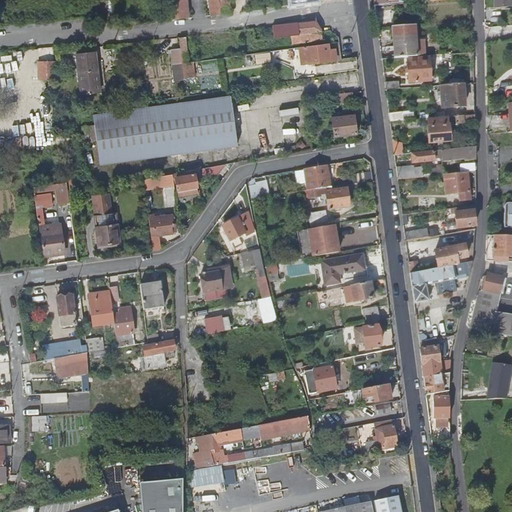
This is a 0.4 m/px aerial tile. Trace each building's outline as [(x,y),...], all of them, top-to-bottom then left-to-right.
[(164,0),(167,21),(186,19),(184,0),(164,0)] [(228,14),(226,0),(207,0),(210,16),(228,14)] [(305,34),(321,31),(320,29),(314,20),(262,27),(263,39),(291,35),(305,34)] [(394,57),(416,56),(415,25),(393,26),(394,57)] [(183,61),(189,61),(187,36),(180,37),(182,48),(183,61)] [(327,46),(310,49),(312,64),(335,61),(334,53),(329,53),(327,46)] [(183,61),(182,48),(172,50),(174,63),(182,62),(183,61)] [(78,75),(97,72),(94,51),(76,54),(78,75)] [(259,61),(271,61),(271,53),(259,53),(259,61)] [(428,59),(406,60),(407,82),(428,80),(428,59)] [(56,62),(38,62),(38,80),(55,80),(56,62)] [(176,80),(184,79),(182,62),(174,63),(176,80)] [(99,91),(97,72),(78,75),(80,93),(99,91)] [(386,87),(398,87),(397,79),(385,79),(386,87)] [(464,106),(464,85),(441,86),(442,108),(464,106)] [(353,91),(337,93),(339,102),(354,100),(353,91)] [(94,124),(96,142),(97,150),(100,165),(237,146),(234,125),(230,97),(93,115),(94,124)] [(390,120),(403,119),(403,111),(389,111),(390,120)] [(353,115),(331,117),(334,135),(355,132),(353,115)] [(475,117),(456,118),(456,125),(475,124),(475,117)] [(96,142),(94,124),(83,125),(85,143),(96,142)] [(447,126),(427,127),(427,143),(448,141),(447,126)] [(475,149),(441,150),(441,154),(441,156),(444,157),(464,155),(465,160),(475,160),(475,149)] [(441,150),(413,152),(414,162),(435,161),(434,154),(441,154),(441,150)] [(223,165),(197,170),(199,181),(215,178),(223,165)] [(411,165),(396,166),(397,173),(411,172),(411,165)] [(305,190),(321,188),(320,178),(317,179),(316,170),(318,169),(318,166),(303,169),(305,190)] [(191,173),(191,169),(175,172),(177,188),(196,185),(194,173),(191,173)] [(355,173),(356,183),(372,180),(371,171),(355,173)] [(468,174),(458,174),(459,182),(456,182),(456,194),(459,193),(460,202),(469,202),(468,174)] [(249,179),(252,197),(270,194),(267,176),(249,179)] [(55,243),(63,242),(66,241),(58,184),(34,189),(40,238),(42,238),(51,237),(51,239),(54,239),(55,243)] [(305,190),(304,190),(305,198),(320,196),(319,194),(325,193),(328,209),(349,206),(347,188),(336,190),(335,186),(321,188),(305,190)] [(108,201),(94,204),(98,246),(117,244),(114,213),(110,214),(108,201)] [(473,208),(458,209),(458,214),(455,214),(456,228),(475,227),(473,208)] [(312,211),(312,220),(327,221),(327,211),(312,211)] [(148,215),(152,250),(160,246),(158,235),(176,232),(175,223),(173,223),(172,215),(155,217),(155,215),(148,215)] [(237,219),(222,226),(230,243),(233,241),(232,239),(243,234),(243,233),(251,229),(248,223),(241,226),(237,219)] [(366,231),(364,219),(334,224),(336,236),(366,231)] [(64,252),(63,242),(55,243),(54,239),(51,239),(51,237),(42,238),(45,255),(64,252)] [(511,237),(494,237),(494,258),(511,257),(511,237)] [(257,247),(252,249),(260,278),(258,279),(263,299),(270,298),(262,269),(257,247)] [(437,268),(456,265),(455,260),(466,258),(465,247),(435,251),(437,268)] [(361,254),(320,261),(324,284),(339,282),(338,274),(364,269),(361,254)] [(411,271),(419,270),(417,260),(409,261),(411,271)] [(282,299),(274,263),(265,265),(274,300),(282,299)] [(457,278),(470,277),(473,263),(456,265),(437,268),(419,270),(411,271),(414,301),(428,299),(427,284),(457,280),(457,278)] [(207,273),(200,274),(205,301),(227,296),(221,266),(207,269),(207,273)] [(511,315),(496,314),(503,279),(491,276),(487,280),(484,292),(479,293),(470,330),(511,336),(511,315)] [(372,297),(369,281),(349,285),(353,301),(372,297)] [(164,306),(161,285),(155,287),(154,283),(141,285),(145,309),(164,306)] [(117,286),(110,287),(111,292),(112,302),(119,301),(117,286)] [(93,316),(114,313),(112,302),(111,292),(90,295),(93,316)] [(73,296),(57,299),(60,317),(76,314),(73,296)] [(364,309),(366,322),(368,322),(378,319),(380,319),(378,306),(364,309)] [(114,314),(117,335),(134,333),(131,312),(114,314)] [(209,334),(225,331),(222,316),(206,320),(209,334)] [(378,325),(378,319),(368,322),(369,326),(365,327),(368,346),(383,343),(380,324),(378,325)] [(89,353),(102,351),(100,337),(88,339),(89,353)] [(423,365),(440,362),(439,358),(446,357),(445,350),(443,350),(443,346),(437,346),(437,341),(420,343),(423,365)] [(173,342),(149,346),(151,356),(175,351),(173,342)] [(60,358),(56,358),(59,378),(83,374),(82,366),(89,367),(88,353),(60,358)] [(424,378),(449,374),(450,360),(440,362),(423,365),(424,378)] [(331,367),(322,369),(313,371),(315,382),(311,383),(312,388),(316,387),(317,393),(336,389),(331,367)] [(511,367),(511,368),(501,368),(500,385),(508,385),(509,381),(511,380),(511,367)] [(426,395),(449,392),(449,374),(424,378),(426,395)] [(392,398),(389,382),(355,390),(357,398),(375,394),(377,401),(392,398)] [(66,393),(36,394),(37,403),(66,401),(66,393)] [(435,417),(449,418),(449,397),(434,398),(435,417)] [(391,403),(378,406),(379,413),(393,411),(391,403)] [(47,416),(33,416),(33,430),(47,430),(47,416)] [(311,426),(310,417),(307,417),(273,423),(210,434),(212,445),(213,449),(211,450),(211,452),(213,464),(225,462),(227,462),(253,457),(265,455),(304,449),(304,448),(303,441),(273,446),(273,447),(227,454),(227,455),(224,456),(220,441),(261,434),(262,438),(276,435),(275,431),(305,426),(306,430),(311,429),(311,426)] [(305,426),(275,431),(276,435),(306,430),(305,426)] [(394,426),(376,429),(379,443),(385,441),(387,449),(398,447),(394,426)] [(435,463),(450,461),(450,444),(433,446),(435,463)] [(197,451),(200,466),(213,464),(211,452),(211,450),(210,449),(197,451)] [(4,467),(4,466),(0,466),(0,491),(1,491),(0,482),(10,481),(9,472),(9,467),(4,467)] [(223,466),(188,469),(190,488),(208,486),(209,491),(226,490),(223,466)] [(225,470),(226,484),(236,483),(235,469),(225,470)] [(182,479),(139,485),(141,511),(181,511),(182,483),(182,479)] [(372,511),(370,503),(322,511),(372,511)]
